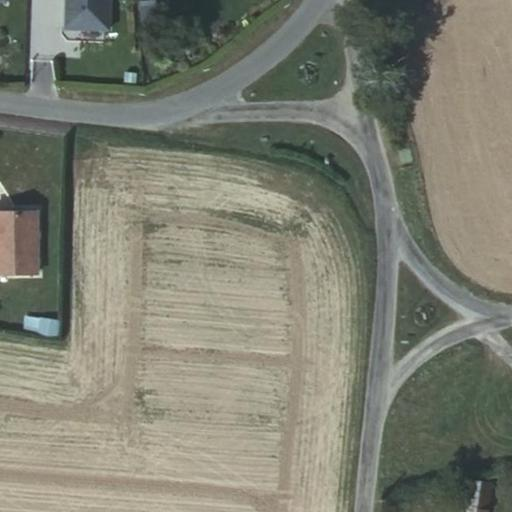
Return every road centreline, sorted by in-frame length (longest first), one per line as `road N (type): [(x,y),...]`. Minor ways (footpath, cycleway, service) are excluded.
road 1 (unclassified): [(367,152),(342,125),(302,110),(175,109)]
road 2 (unclassified): [(372,411),(383,207)]
road 3 (tertiary): [(175,109),(238,74),(317,0)]
road 4 (tertiary): [(0,96),(125,113),(175,109)]
road 5 (unclassified): [(383,207),(411,261),(445,293),(511,311)]
road 6 (unclassified): [(372,411),(407,364),(440,340),(511,319)]
road 7 (unclassified): [(367,152),(349,81),(346,0)]
